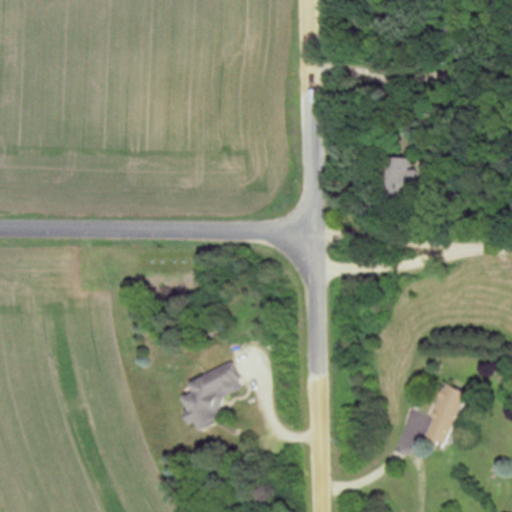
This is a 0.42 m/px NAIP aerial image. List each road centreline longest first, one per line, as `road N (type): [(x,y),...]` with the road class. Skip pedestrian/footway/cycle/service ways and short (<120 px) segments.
road 1 (residential): [(0,228),(317,231)]
road 2 (residential): [(317,231),(326,511)]
road 3 (residential): [(313,0),(317,231)]
road 4 (residential): [(317,231),(511,246)]
